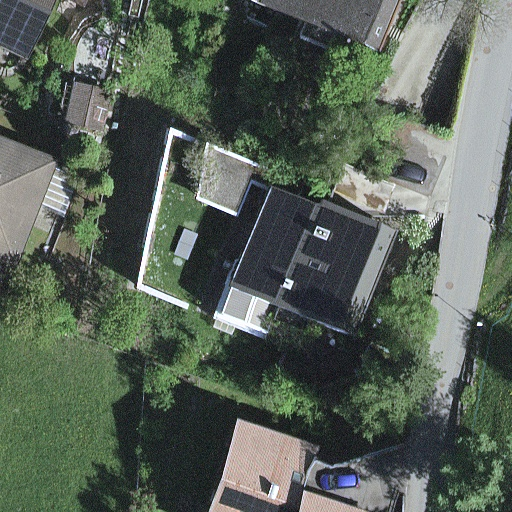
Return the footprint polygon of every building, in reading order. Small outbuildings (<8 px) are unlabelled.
[(58,0),(0,0),(0,39),(37,54),(58,0)] [(289,0),(382,39),(398,0),(289,0)] [(121,84),(82,75),(73,117),(112,126),(121,84)] [(267,156),(178,122),(144,284),(212,310),(267,156)] [(0,129),(0,250),(24,260),(66,156),(0,129)] [(273,185),(226,304),(349,353),(401,223),(326,193),(322,205),(273,185)] [(318,437),(240,413),(208,511),(377,511),(379,506),(304,482),(318,437)]
